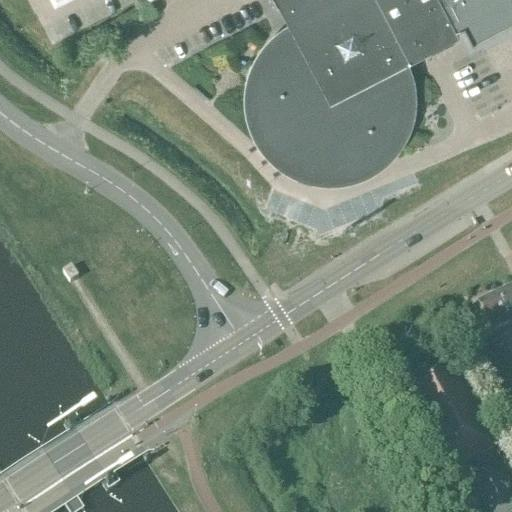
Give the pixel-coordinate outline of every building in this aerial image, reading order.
[(95,0),(106,20),(138,3),(136,0),(95,0)] [(511,0),(277,0),(291,26),(278,35),(267,45),(259,57),(253,71),(249,86),(248,101),(251,117),(256,132),(264,146),(275,158),(288,167),(303,174),(318,177),(335,178),(352,175),(367,168),(381,159),(393,146),(401,134),(406,120),(409,105),(409,90),(406,75),(401,61),(458,31),(455,25),(462,21),(471,38),(511,16),(511,0)] [(71,268),(62,274),(69,285),(78,279),(71,268)] [(511,286),(476,304),(491,335),(511,324),(511,286)] [(456,470),(497,448),(450,359),(393,389),(439,476),(455,467),(456,470)] [(490,511),(511,511),(511,506),(494,472),(475,483),(490,511)]
